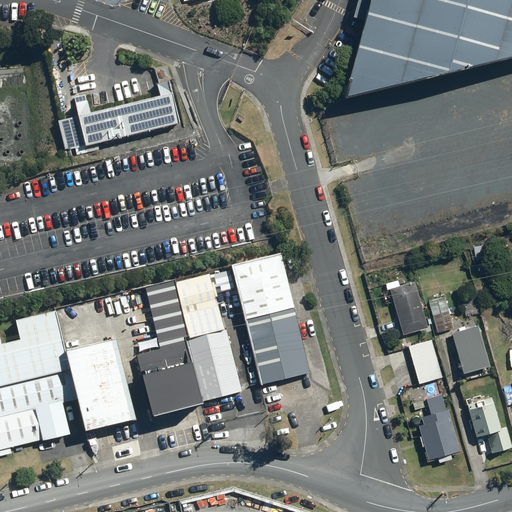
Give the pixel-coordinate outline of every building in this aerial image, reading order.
[(331,105),(511,50),(511,0),(359,0),(338,80),(331,105)] [(164,96),(64,119),(72,152),(172,129),(164,96)] [(231,265),(259,383),(308,372),(280,254),(231,265)] [(174,281),(187,337),(223,329),(210,273),(174,281)] [(388,282),(389,288),(392,287),(405,333),(430,326),(416,279),(402,283),(400,278),(388,282)] [(174,281),(173,279),(144,286),(159,350),(134,356),(147,414),(202,402),(187,337),(174,281)] [(446,296),(429,301),(439,332),(456,327),(446,296)] [(0,323),(0,383),(66,368),(53,311),(0,323)] [(480,325),(456,332),(467,370),(490,363),(480,325)] [(187,337),(202,402),(240,393),(225,328),(223,329),(187,337)] [(433,338),(410,345),(421,383),(444,376),(433,338)] [(64,350),(83,431),(132,420),(113,339),(64,350)] [(74,400),(66,368),(0,383),(0,450),(69,434),(62,402),(74,400)] [(463,450),(451,407),(447,408),(443,393),(428,397),(432,413),(424,415),(426,424),(421,425),(430,457),(439,455),(441,460),(454,456),(453,453),(463,450)] [(478,436),(488,433),(493,452),(511,446),(511,435),(509,426),(505,427),(495,395),(468,402),(478,436)] [(230,488),(215,492),(217,500),(232,497),(230,488)] [(249,493),(235,489),(233,497),(247,501),(249,493)] [(211,493),(196,496),(198,504),(213,501),(211,493)]
